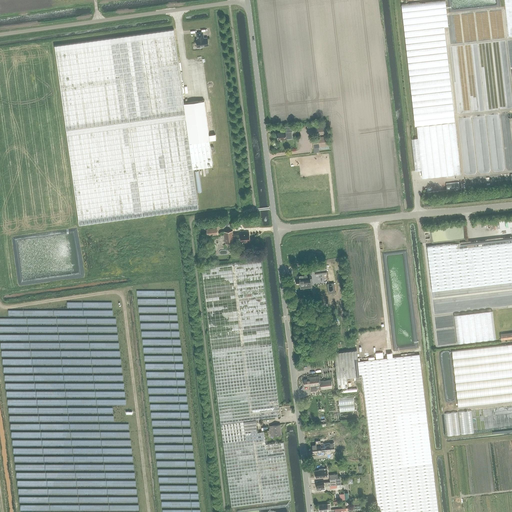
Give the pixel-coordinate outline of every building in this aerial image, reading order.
[(417,127),(418,138),(412,139),(415,171),(421,170),(422,178),(461,174),(445,27),(448,26),(445,0),(402,5),(407,57),(415,127),(417,127)] [(210,141),(204,101),(184,103),(174,30),(55,46),(79,225),(199,208),(193,169),(213,166),(209,141),(210,141)] [(197,39),(196,39),(198,47),(199,48),(202,48),(202,47),(208,46),(207,38),(204,38),(203,32),(197,33),(197,39)] [(327,134),(326,126),(315,127),(316,135),(327,134)] [(286,132),(277,133),(278,140),(282,139),(282,140),(287,140),(286,139),(292,138),(292,132),(292,127),(286,127),(287,132),(286,132)] [(312,138),(314,148),(329,146),(328,136),(312,138)] [(499,236),(511,235),(511,222),(499,223),(499,236)] [(249,233),(233,235),(233,231),(224,232),(226,244),(234,243),(234,242),(236,241),(236,242),(250,240),(249,233)] [(460,243),(427,247),(432,292),(511,282),(511,243),(460,249),(460,243)] [(212,351),(271,344),(262,260),(202,268),(212,351)] [(311,282),(309,271),(299,272),(299,275),(295,276),(296,283),(300,282),(300,283),(311,282)] [(334,283),(327,284),(328,294),(335,293),(334,283)] [(453,314),(457,344),(496,339),(493,309),(453,314)] [(501,340),(504,340),(511,338),(511,332),(500,334),(501,340)] [(280,417),(271,344),(212,351),(221,424),(231,507),(291,499),(284,442),(266,444),(265,438),(264,431),(257,432),(256,420),(280,417)] [(511,344),(452,351),(458,407),(511,400),(511,344)] [(438,511),(426,411),(419,355),(358,362),(357,350),(334,353),(338,388),(348,387),(347,379),(362,377),(374,470),(373,470),(378,511),(438,511)] [(321,389),(332,388),(331,380),(320,381),(320,376),(307,378),(307,380),(304,380),(304,386),(310,385),(311,392),(317,391),(321,390),(321,389)] [(446,413),(447,435),(474,433),(473,411),(446,413)] [(271,436),(274,435),(282,434),(280,425),(270,426),(271,436)] [(329,442),(330,443),(321,444),(320,441),(316,441),(316,445),(314,445),(314,446),(312,447),(313,451),(315,451),(315,452),(317,452),(318,454),(321,453),(321,452),(325,451),(324,449),(330,448),(330,449),(342,448),(341,441),(329,442)] [(315,471),(316,478),(327,476),(327,475),(327,468),(319,469),(319,470),(315,471)] [(340,477),(338,478),(330,479),(330,482),(316,483),(317,490),(320,489),(320,490),(325,489),(324,486),(341,485),(340,477)]
